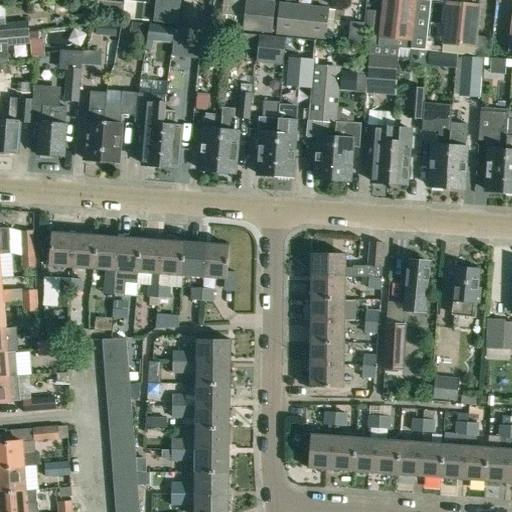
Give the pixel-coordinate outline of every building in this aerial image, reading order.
[(155,0),(153,22),(177,26),(180,0),(155,0)] [(378,38),(411,41),(416,0),(414,0),(381,0),(381,11),(378,38)] [(419,0),(415,0),(416,0),(411,41),(410,48),(410,50),(426,51),(431,1),(419,0)] [(136,1),(134,19),(148,21),(150,3),(136,1)] [(275,35),(278,4),(248,1),(245,32),(275,35)] [(447,3),(441,53),(474,56),(474,54),(489,55),(491,38),(476,36),(479,7),(447,3)] [(278,4),(275,35),(300,38),(304,6),(278,4)] [(304,6),(300,38),(326,40),(329,9),(304,6)] [(377,44),(378,38),(381,11),(369,10),(365,42),(369,43),(377,44)] [(3,20),(0,20),(0,36),(27,34),(26,21),(4,23),(3,20)] [(95,34),(116,36),(117,23),(97,20),(95,34)] [(145,40),(147,23),(122,21),(120,35),(129,36),(129,38),(145,40)] [(149,25),(148,38),(171,40),(172,27),(149,25)] [(174,26),(171,55),(198,58),(201,28),(174,26)] [(27,34),(0,36),(0,47),(28,45),(27,34)] [(369,43),(368,56),(397,59),(398,47),(410,48),(411,41),(378,38),(377,44),(369,43)] [(257,39),(255,64),(281,66),(283,41),(257,39)] [(60,50),(58,70),(66,71),(64,102),(78,103),(80,72),(81,72),(83,51),(60,50)] [(409,66),(425,68),(426,53),(410,51),(410,57),(409,66)] [(397,59),(368,56),(365,79),(394,83),(397,59)] [(479,98),(482,60),(460,58),(459,96),(479,98)] [(286,60),(284,87),(309,89),(310,69),(311,62),(286,60)] [(306,121),(305,137),(317,138),(314,179),(332,180),(335,125),(338,71),(312,69),(310,69),(309,89),(306,121)] [(340,70),(339,90),(355,91),(357,71),(340,70)] [(32,101),(30,123),(40,124),(37,155),(41,155),(41,158),(50,159),(51,156),(63,157),(65,126),(64,126),(66,109),(59,109),(60,95),(44,94),(44,87),(33,86),(32,101)] [(408,119),(422,120),(424,89),(410,88),(408,119)] [(88,123),(85,160),(101,162),(105,111),(106,93),(91,91),(88,123)] [(239,92),(236,118),(249,120),(252,93),(239,92)] [(138,94),(136,118),(135,123),(146,124),(142,166),(159,167),(164,112),(166,97),(138,94)] [(197,95),(196,109),(207,110),(208,95),(197,95)] [(30,125),(30,123),(32,101),(10,99),(9,113),(8,113),(8,122),(0,121),(0,155),(4,156),(5,153),(17,154),(19,123),(30,125)] [(452,106),(437,105),(425,104),(422,132),(438,133),(437,146),(432,146),(429,187),(445,188),(450,132),(451,123),(452,106)] [(221,117),(217,172),(233,174),(237,132),(238,123),(232,122),(233,119),(233,110),(222,109),(221,117)] [(480,109),(477,140),(483,141),(491,150),(489,150),(486,191),(503,193),(508,120),(509,112),(493,110),(480,109)] [(119,113),(105,111),(101,162),(117,163),(121,126),(118,125),(119,113)] [(175,112),(164,112),(159,167),(176,168),(179,127),(174,127),(175,112)] [(217,172),(221,117),(205,115),(204,129),(203,129),(200,171),(217,172)] [(260,134),(258,176),(274,177),(277,122),(278,119),(261,118),(260,134)] [(511,120),(508,120),(503,193),(511,193),(511,120)] [(277,122),(274,177),(291,178),(293,136),(294,123),(289,122),(277,122)] [(450,132),(445,188),(462,189),(465,148),(467,125),(451,123),(450,132)] [(352,126),(335,125),(332,180),(348,181),(352,126)] [(375,142),(371,183),(389,184),(393,129),(376,128),(375,142)] [(393,129),(389,184),(405,185),(408,144),(409,130),(393,129)] [(20,232),(21,250),(34,250),(33,232),(20,232)] [(72,269),(74,235),(51,233),(49,267),(72,269)] [(96,236),(74,235),(72,269),(94,270),(96,236)] [(118,238),(96,236),(94,270),(106,271),(105,282),(104,282),(103,294),(114,295),(118,238)] [(114,295),(125,295),(136,296),(137,284),(140,239),(118,238),(114,295)] [(147,285),(159,286),(159,275),(162,241),(140,239),(137,284),(147,285)] [(184,243),(162,241),(159,275),(181,277),(184,243)] [(367,266),(369,266),(382,268),(384,243),(368,242),(367,266)] [(206,244),(184,243),(181,277),(203,278),(206,244)] [(206,244),(203,278),(226,280),(229,246),(206,244)] [(34,267),(34,250),(21,250),(22,268),(34,267)] [(311,277),(345,278),(365,278),(366,267),(350,267),(350,269),(345,269),(345,255),(311,254),(311,277)] [(405,292),(403,311),(424,313),(430,264),(408,262),(405,292)] [(369,268),(368,278),(380,279),(380,269),(369,268)] [(454,269),(451,301),(454,302),(452,316),(474,318),(476,303),(478,304),(480,291),(477,291),(479,271),(454,269)] [(345,278),(311,277),(311,299),(344,300),(345,278)] [(380,279),(368,278),(367,289),(379,290),(380,279)] [(59,291),(68,291),(70,291),(71,280),(60,279),(59,291)] [(71,280),(70,291),(81,292),(81,281),(71,280)] [(147,297),(150,297),(158,298),(159,286),(147,285),(147,297)] [(168,299),(169,287),(159,286),(158,298),(168,299)] [(190,300),(201,301),(202,290),(191,289),(190,300)] [(213,290),(202,290),(201,301),(212,302),(213,290)] [(22,302),(36,301),(36,291),(22,292),(22,302)] [(311,299),(310,321),(344,322),(344,300),(311,299)] [(37,312),(36,301),(22,302),(23,312),(37,312)] [(129,302),(115,301),(115,319),(129,320),(129,302)] [(366,312),(365,323),(377,324),(377,313),(366,312)] [(488,349),(511,350),(511,322),(508,322),(508,320),(490,319),(488,349)] [(344,322),(310,321),(310,343),(344,344),(344,322)] [(377,324),(365,323),(364,333),(376,334),(377,324)] [(405,325),(403,325),(385,324),(383,370),(403,371),(405,325)] [(102,340),(103,353),(127,351),(126,339),(102,340)] [(173,363),(230,364),(230,340),(196,340),(196,353),(173,353),(173,363)] [(48,342),(48,355),(58,355),(58,341),(48,342)] [(48,355),(48,342),(37,342),(38,356),(48,355)] [(310,343),(310,365),(343,366),(344,344),(310,343)] [(103,353),(104,364),(128,362),(127,351),(103,353)] [(0,378),(16,377),(14,352),(7,353),(0,353),(0,378)] [(363,356),(362,367),(374,368),(375,357),(363,356)] [(104,364),(105,376),(129,374),(128,362),(104,364)] [(196,374),(196,385),(230,386),(230,364),(173,363),(173,374),(196,374)] [(343,366),(310,365),(310,389),(343,389),(343,366)] [(374,368),(362,367),(362,378),(374,379),(374,368)] [(105,376),(106,386),(130,384),(129,374),(105,376)] [(16,377),(0,378),(0,403),(18,402),(16,377)] [(434,378),(433,388),(432,399),(457,402),(459,389),(459,380),(449,380),(434,378)] [(106,386),(107,397),(130,396),(130,384),(106,386)] [(229,408),(230,386),(196,385),(196,397),(195,407),(229,408)] [(107,397),(108,410),(131,408),(130,396),(107,397)] [(55,406),(67,405),(69,404),(68,397),(23,401),(24,413),(56,410),(55,406)] [(185,407),(185,397),(172,397),(172,407),(185,407)] [(195,419),(195,429),(229,430),(229,408),(195,407),(185,407),(172,407),(172,418),(195,419)] [(108,410),(108,420),(132,418),(131,408),(108,410)] [(324,425),(335,426),(336,414),(325,413),(324,425)] [(336,414),(335,426),(345,427),(346,415),(336,414)] [(368,428),(379,429),(380,417),(369,416),(368,428)] [(380,417),(379,429),(389,430),(390,418),(380,417)] [(108,420),(109,432),(133,430),(132,418),(108,420)] [(423,420),(413,420),(412,432),(422,432),(423,420)] [(423,420),(422,432),(433,433),(434,421),(423,420)] [(443,445),(441,479),(462,481),(467,424),(456,423),(456,434),(455,446),(443,445)] [(484,482),(487,448),(475,447),(476,436),(477,436),(478,424),(467,424),(462,481),(484,482)] [(499,438),(510,439),(510,427),(500,426),(499,438)] [(57,428),(33,430),(34,442),(58,439),(57,428)] [(229,430),(195,429),(195,441),(172,441),(171,451),(229,452),(229,430)] [(109,432),(110,444),(134,442),(133,430),(109,432)] [(331,471),(334,437),(311,435),(308,469),(331,471)] [(334,437),(331,471),(352,472),(355,438),(334,437)] [(355,438),(352,472),(375,474),(377,440),(355,438)] [(377,440),(375,474),(397,476),(399,442),(377,440)] [(0,469),(24,467),(22,442),(0,443),(0,469)] [(110,444),(111,456),(135,454),(134,442),(110,444)] [(399,442),(397,476),(419,477),(421,443),(399,442)] [(421,443),(419,477),(441,479),(443,445),(421,443)] [(509,450),(487,448),(484,482),(506,484),(509,450)] [(195,462),(195,473),(228,473),(229,452),(171,451),(171,462),(183,463),(183,462),(195,462)] [(136,466),(135,454),(111,456),(112,468),(136,466)] [(68,463),(44,465),(45,478),(69,476),(68,463)] [(112,468),(113,480),(137,478),(136,466),(112,468)] [(24,467),(0,469),(0,493),(26,492),(24,467)] [(171,494),(228,495),(228,473),(195,473),(194,485),(171,485),(171,494)] [(114,492),(138,490),(137,478),(113,480),(114,492)] [(114,492),(115,504),(139,503),(138,490),(114,492)] [(27,511),(26,492),(0,493),(0,511),(27,511)] [(227,511),(228,495),(171,494),(170,506),(182,506),(194,506),(193,511),(227,511)] [(58,511),(72,511),(71,502),(57,504),(58,511)] [(115,504),(115,511),(139,511),(139,503),(115,504)]
